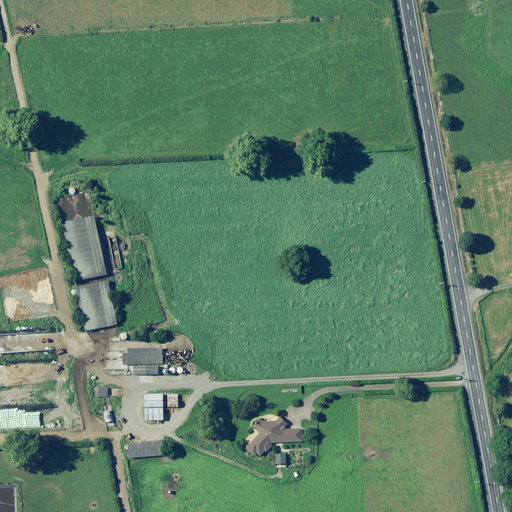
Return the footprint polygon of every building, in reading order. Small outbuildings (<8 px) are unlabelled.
[(95,214),(62,222),(75,282),(108,274),(95,214)] [(118,325),(108,280),(75,287),(85,331),(118,325)] [(133,375),(147,375),(159,375),(159,365),(164,365),(163,349),(128,349),(128,353),(123,353),(123,365),(133,365),(133,375)] [(144,407),(163,407),(163,394),(144,394),(144,407)] [(179,394),(167,394),(167,407),(178,407),(179,394)] [(163,407),(144,407),(145,421),(164,420),(163,407)] [(112,422),(112,410),(104,411),(105,422),(112,422)] [(272,445),(272,443),(303,442),(303,428),(286,428),(284,425),(287,421),(280,416),(275,421),(262,423),(257,421),(253,429),(256,430),(258,434),(246,449),(255,457),(257,454),(260,457),(265,451),(266,452),(272,447),(272,445)] [(164,455),(163,442),(129,445),(130,458),(164,455)] [(287,464),(286,453),(275,454),(276,464),(287,464)]
